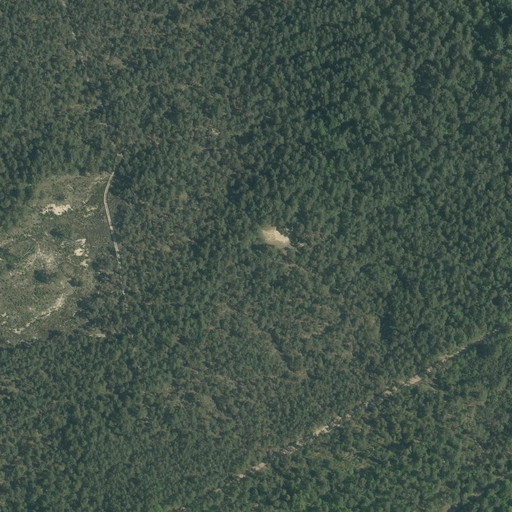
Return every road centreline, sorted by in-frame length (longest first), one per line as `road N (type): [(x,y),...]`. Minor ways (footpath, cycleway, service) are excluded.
road 1 (track): [(61,0),(117,151),(105,206),(162,511)]
road 2 (track): [(511,323),(184,511)]
road 3 (track): [(117,155),(200,140),(396,75),(407,50),(410,0)]
road 4 (track): [(0,378),(88,336),(130,330)]
